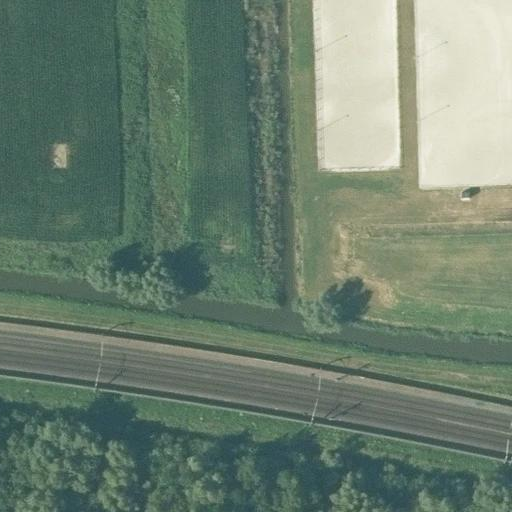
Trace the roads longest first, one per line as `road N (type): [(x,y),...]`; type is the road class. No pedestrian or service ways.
road 1 (track): [(0,425),(324,469),(511,511)]
road 2 (track): [(0,306),(511,380)]
